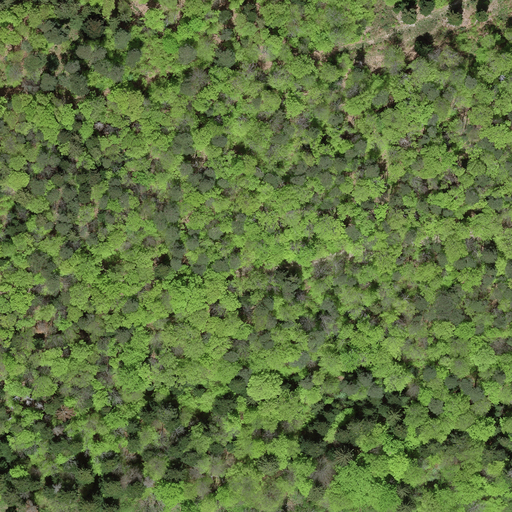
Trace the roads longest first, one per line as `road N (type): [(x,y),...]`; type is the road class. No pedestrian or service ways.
road 1 (track): [(511,228),(230,273),(0,292)]
road 2 (track): [(0,93),(84,101),(159,76),(315,57),(462,0)]
